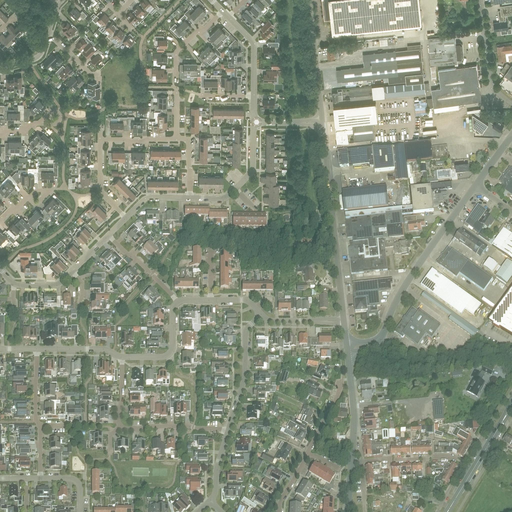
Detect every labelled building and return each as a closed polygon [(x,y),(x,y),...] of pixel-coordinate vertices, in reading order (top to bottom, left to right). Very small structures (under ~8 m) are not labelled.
[(158,8),(156,5),(150,0),(142,0),(140,3),(141,4),(145,8),(149,12),(151,13),(155,9),(156,10),(158,8)] [(194,11),(200,17),(205,12),(201,8),(203,6),(204,5),(198,0),(193,0),(192,2),(198,8),(195,10),(194,11)] [(268,5),(263,0),(261,2),(260,0),(259,2),(257,0),(256,0),(253,3),(257,7),(263,13),(264,14),(268,10),(265,7),(268,5)] [(323,0),(322,0),(324,21),(331,20),(333,36),(422,26),(419,0),(323,0)] [(499,17),(505,16),(511,14),(511,4),(500,6),(501,11),(498,11),(499,17)] [(149,12),(145,8),(142,10),(138,6),(138,5),(133,10),(134,11),(138,15),(140,17),(145,12),(147,15),(149,12)] [(194,11),(195,10),(190,6),(187,8),(188,9),(184,14),(189,19),(189,20),(192,17),(196,21),(200,17),(194,11)] [(248,10),(251,14),(256,19),(257,19),(263,13),(257,7),(256,8),(255,7),(254,8),(252,6),(251,7),(250,7),(249,7),(248,9),(248,10)] [(75,10),(73,8),(67,13),(70,15),(71,16),(71,15),(75,19),(79,16),(83,20),(87,16),(82,11),(80,14),(75,9),(75,10)] [(140,17),(138,15),(135,17),(132,14),(130,12),(125,17),(133,24),(138,19),(140,22),(142,19),(140,17)] [(256,19),(251,14),(250,15),(248,14),(247,15),(245,13),(245,14),(244,13),(241,15),(242,16),(242,17),(243,18),(250,26),(255,22),(257,25),(260,22),(257,19),(256,19)] [(102,26),(104,24),(109,19),(104,14),(100,19),(96,15),(92,19),(96,23),(97,21),(101,26),(102,26)] [(186,22),(189,19),(184,14),(177,22),(180,24),(187,31),(191,27),(190,26),(186,22)] [(505,16),(499,17),(499,22),(494,23),(495,31),(500,31),(501,35),(508,34),(507,30),(508,30),(507,22),(506,22),(505,16)] [(186,22),(190,26),(193,23),(193,24),(196,21),(192,17),(189,20),(189,19),(186,22)] [(107,27),(112,22),(109,19),(104,24),(107,27)] [(261,29),(263,31),(260,34),(266,39),(273,32),(270,29),(273,26),(269,21),(263,26),(261,29)] [(107,27),(104,24),(102,26),(101,26),(98,29),(102,33),(105,33),(106,31),(109,34),(112,31),(117,27),(112,22),(107,27)] [(71,27),(67,23),(65,25),(63,27),(65,30),(63,32),(67,36),(68,38),(75,31),(75,32),(78,30),(77,29),(75,31),(71,27)] [(18,37),(22,32),(24,33),(26,31),(23,27),(19,24),(14,29),(11,26),(8,28),(18,37)] [(175,28),(177,26),(175,24),(173,26),(170,29),(175,33),(177,30),(182,35),(187,31),(180,24),(176,29),(175,28)] [(226,38),(230,34),(223,27),(221,30),(218,27),(214,32),(220,39),(223,35),(226,38)] [(13,41),(18,37),(8,28),(6,30),(10,33),(7,36),(13,41)] [(117,42),(121,37),(124,34),(120,30),(115,35),(112,31),(109,34),(107,36),(111,40),(112,40),(114,38),(117,41),(117,42)] [(220,39),(214,32),(209,37),(213,41),(211,43),(213,46),(215,47),(216,48),(218,46),(216,44),(221,40),(220,39)] [(80,40),(77,44),(75,45),(77,47),(80,50),(83,47),(86,43),(83,40),(87,36),(83,33),(82,34),(78,38),(80,40)] [(13,41),(7,36),(5,38),(2,34),(0,35),(0,36),(9,46),(13,41)] [(125,40),(121,37),(117,42),(117,41),(115,43),(119,47),(120,45),(123,43),(127,47),(128,46),(134,40),(132,38),(133,37),(130,34),(127,36),(126,38),(127,39),(125,40)] [(4,50),(9,46),(0,36),(0,41),(1,42),(0,42),(0,46),(2,48),(4,50)] [(86,43),(83,47),(83,48),(91,40),(87,36),(83,40),(86,43)] [(158,45),(158,47),(157,47),(157,51),(164,51),(164,47),(167,47),(167,40),(164,40),(164,36),(155,36),(155,45),(158,45)] [(435,68),(435,66),(458,64),(457,60),(463,59),(461,44),(456,44),(455,36),(440,38),(440,36),(428,37),(431,66),(430,66),(430,69),(435,68)] [(229,57),(232,57),(241,57),(241,51),(236,51),(236,49),(237,49),(237,47),(238,47),(238,42),(235,39),(233,41),(231,42),(232,43),(232,50),(229,50),(229,57)] [(94,44),(91,40),(83,48),(83,49),(85,51),(83,53),(88,58),(94,51),(91,48),(94,45),(94,44)] [(278,46),(278,42),(275,42),(271,42),(272,47),(267,47),(264,47),(264,55),(274,55),(274,47),(278,47),(278,46)] [(341,70),(336,70),(338,82),(342,81),(342,82),(366,79),(367,82),(375,81),(375,78),(388,77),(389,84),(406,82),(406,84),(424,82),(420,45),(408,46),(408,50),(363,55),(364,67),(341,69),(341,70)] [(216,48),(215,47),(212,50),(211,48),(208,46),(204,51),(213,60),(219,55),(221,53),(216,48)] [(504,47),(504,46),(497,47),(499,63),(506,62),(505,54),(511,52),(511,46),(504,47)] [(335,58),(338,57),(338,54),(340,53),(339,52),(342,52),(341,48),(340,48),(337,48),(338,50),(328,51),(328,59),(335,58)] [(96,65),(102,59),(99,55),(101,54),(102,53),(98,49),(93,54),(96,56),(91,61),(92,63),(95,66),(96,65)] [(212,61),(213,60),(204,51),(200,55),(204,59),(201,61),(202,62),(206,66),(211,61),(212,61)] [(43,63),(44,64),(45,66),(47,68),(48,68),(49,67),(50,66),(53,69),(55,67),(56,66),(58,64),(59,65),(61,63),(60,62),(62,60),(60,58),(61,58),(60,56),(59,55),(58,54),(57,55),(55,57),(52,54),(48,58),(46,61),(43,63)] [(161,57),(161,54),(154,54),(154,60),(158,60),(158,63),(162,63),(165,63),(167,63),(167,57),(161,57)] [(228,67),(235,67),(235,64),(241,64),(241,57),(232,57),(232,62),(228,62),(228,67)] [(190,73),(190,64),(188,64),(188,63),(187,62),(185,62),(184,63),(184,64),(184,70),(180,69),(180,77),(184,77),(184,73),(190,73)] [(197,64),(190,64),(190,73),(190,77),(197,77),(201,77),(201,75),(201,70),(197,70),(197,64)] [(505,75),(510,67),(506,64),(504,67),(501,72),(505,75)] [(61,72),(59,69),(55,73),(58,77),(60,75),(65,79),(69,75),(71,76),(72,74),(73,73),(72,72),(73,71),(67,65),(65,68),(61,72)] [(441,88),(432,90),(433,98),(434,107),(434,108),(458,104),(481,101),(482,101),(481,100),(481,96),(480,89),(479,80),(478,76),(477,65),(439,71),(441,88)] [(159,74),(159,70),(153,70),(153,76),(156,76),(156,81),(166,81),(167,74),(164,74),(159,74)] [(272,71),(270,71),(270,74),(266,74),(264,74),(264,81),(273,81),(273,77),(276,77),(276,71),(272,71)] [(211,88),(211,78),(206,78),(206,75),(201,75),(201,77),(201,81),(205,81),(205,87),(205,88),(211,88)] [(211,78),(211,88),(217,88),(217,84),(217,81),(221,81),(221,75),(216,75),(216,78),(211,78)] [(74,76),(67,84),(71,89),(72,88),(75,90),(77,89),(79,87),(83,82),(80,78),(78,76),(76,78),(74,76)] [(237,87),(237,84),(242,84),(242,76),(236,76),(231,76),(231,77),(231,87),(237,87)] [(20,87),(20,94),(24,94),(24,87),(21,87),(21,77),(14,77),(14,79),(14,87),(20,87)] [(231,87),(231,77),(222,77),(222,83),(221,83),(221,84),(221,85),(225,85),(225,88),(227,88),(227,89),(228,90),(230,90),(231,89),(231,88),(231,87)] [(14,89),(14,87),(14,79),(6,79),(6,88),(6,89),(4,89),(4,100),(8,100),(8,89),(14,89)] [(384,85),(349,88),(351,101),(373,98),(374,99),(425,93),(425,90),(424,83),(424,82),(406,84),(384,86),(384,85)] [(87,98),(93,98),(93,99),(99,99),(99,92),(100,92),(100,91),(100,87),(96,87),(96,84),(88,84),(88,93),(87,93),(87,98)] [(157,101),(157,102),(167,102),(167,96),(166,96),(161,96),(161,90),(152,90),(152,94),(152,96),(153,96),(153,98),(156,98),(156,101),(157,101)] [(333,102),(339,101),(343,101),(342,92),(337,92),(338,94),(333,94),(333,102)] [(34,104),(41,111),(45,106),(41,102),(44,100),(39,95),(35,99),(37,101),(34,104)] [(267,100),(263,100),(263,107),(265,107),(273,107),(273,103),(275,103),(275,96),(267,96),(267,100)] [(24,117),(24,109),(24,105),(25,105),(25,100),(24,100),(22,100),(22,105),(17,105),(17,107),(14,107),(14,110),(14,122),(15,123),(18,123),(18,122),(20,122),(20,120),(20,117),(24,117)] [(167,102),(157,102),(157,105),(153,105),(153,107),(154,107),(154,110),(160,110),(160,108),(166,108),(167,108),(167,102)] [(36,115),(41,111),(34,104),(30,108),(24,109),(24,117),(27,117),(28,116),(30,114),(33,114),(34,113),(36,115)] [(338,143),(375,139),(373,122),(378,121),(376,104),(334,108),(334,109),(336,123),(337,129),(336,129),(337,143),(338,143)] [(14,110),(8,110),(8,106),(4,106),(4,117),(8,117),(8,121),(8,122),(14,122),(14,110)] [(155,118),(155,122),(167,122),(167,116),(166,116),(160,116),(160,113),(154,113),(154,118),(155,118)] [(490,122),(494,125),(493,127),(499,132),(504,125),(497,120),(497,121),(495,119),(487,113),(484,118),(490,122)] [(488,125),(479,118),(473,114),(473,127),(482,133),(488,125)] [(127,119),(127,117),(117,117),(117,118),(117,123),(117,131),(123,131),(123,130),(123,126),(127,126),(127,124),(127,119)] [(133,122),(134,118),(134,117),(127,117),(127,119),(127,124),(131,124),(131,130),(131,131),(132,131),(137,131),(137,122),(133,122)] [(137,122),(137,131),(142,131),(142,129),(142,125),(146,125),(146,123),(146,119),(140,119),(140,122),(137,122)] [(153,125),(153,131),(165,131),(165,128),(167,128),(167,122),(155,122),(155,125),(153,125)] [(81,137),(90,137),(90,135),(91,135),(91,131),(90,131),(89,131),(84,131),(84,127),(78,127),(78,137),(81,137)] [(46,146),(50,142),(47,139),(43,134),(40,136),(37,134),(33,139),(40,146),(42,148),(45,144),(46,145),(46,146)] [(90,140),(90,137),(81,137),(78,137),(77,141),(77,147),(84,147),(84,143),(90,143),(91,143),(91,140),(90,140)] [(36,149),(40,146),(33,139),(28,143),(30,144),(33,148),(31,150),(35,154),(38,151),(36,149)] [(11,151),(14,151),(15,142),(8,142),(8,148),(5,148),(5,151),(5,155),(11,155),(11,151)] [(14,151),(19,151),(19,153),(21,153),(21,155),(22,156),(24,156),(24,148),(21,148),(21,145),(21,142),(15,142),(14,151)] [(431,143),(405,145),(407,164),(433,161),(449,159),(447,146),(432,148),(431,143)] [(338,159),(339,159),(340,168),(350,167),(370,164),(370,167),(375,167),(375,173),(395,171),(396,181),(408,180),(406,166),(406,164),(404,145),(348,152),(348,151),(338,152),(339,156),(338,156),(337,156),(337,158),(338,159)] [(84,151),(84,147),(77,147),(77,153),(75,153),(75,154),(75,157),(77,157),(89,157),(89,155),(91,155),(91,151),(90,151),(84,151)] [(109,157),(109,164),(114,164),(114,161),(118,161),(118,152),(112,152),(112,157),(109,157)] [(124,152),(118,152),(118,161),(122,161),(122,164),(124,164),(124,166),(126,169),(128,169),(128,157),(124,156),(124,152)] [(128,157),(128,169),(128,170),(128,174),(132,174),(132,169),(134,169),(134,163),(138,163),(138,152),(134,152),(132,152),(132,157),(128,157)] [(138,152),(138,163),(138,167),(148,167),(148,166),(148,160),(145,160),(145,153),(138,152)] [(77,167),(84,167),(84,163),(89,163),(89,157),(77,157),(77,167)] [(57,162),(54,162),(54,168),(47,168),(47,181),(53,181),(53,177),(57,177),(57,162)] [(467,163),(455,164),(456,171),(456,174),(457,174),(464,173),(468,173),(468,167),(467,163)] [(84,171),(84,167),(77,167),(77,174),(80,174),(80,177),(89,177),(89,175),(91,175),(91,171),(89,171),(84,171)] [(37,176),(37,168),(28,168),(28,171),(27,171),(27,183),(27,184),(33,184),(33,183),(33,179),(36,179),(36,176),(37,176)] [(47,181),(47,168),(37,168),(37,176),(41,176),(41,180),(41,181),(47,181)] [(511,169),(509,168),(499,182),(503,185),(500,188),(511,196),(511,169)] [(27,183),(27,171),(24,171),(18,171),(18,172),(18,178),(21,178),(21,182),(21,183),(27,183)] [(427,172),(422,173),(423,174),(423,181),(428,180),(428,181),(427,181),(427,183),(438,182),(438,180),(451,179),(451,171),(437,172),(437,171),(434,172),(433,173),(433,178),(434,178),(433,180),(432,179),(428,179),(427,172)] [(16,172),(11,176),(17,184),(19,182),(21,182),(21,178),(18,178),(18,172),(16,172)] [(10,174),(8,176),(13,181),(10,183),(14,187),(17,184),(11,176),(10,174)] [(15,188),(14,187),(15,187),(14,187),(10,183),(13,181),(8,176),(4,180),(6,182),(3,185),(10,192),(11,190),(12,191),(13,191),(15,189),(15,188)] [(77,183),(77,187),(78,187),(89,187),(89,183),(90,183),(90,180),(89,180),(89,177),(80,177),(78,177),(78,182),(80,182),(80,183),(77,183)] [(117,188),(126,180),(124,178),(121,181),(118,178),(117,180),(113,184),(117,188)] [(121,192),(127,187),(124,184),(127,182),(126,180),(117,188),(121,192)] [(3,185),(0,182),(0,193),(1,192),(5,196),(5,197),(5,196),(6,197),(7,197),(9,195),(9,194),(8,193),(10,192),(3,185)] [(412,204),(412,207),(413,214),(416,214),(434,212),(433,208),(438,207),(440,205),(439,204),(439,202),(442,202),(443,201),(444,199),(443,199),(443,197),(446,196),(448,194),(447,193),(447,190),(452,189),(451,184),(410,188),(412,204)] [(125,196),(134,188),(132,187),(129,190),(127,187),(121,192),(125,196)] [(386,187),(342,192),(345,212),(388,207),(386,187)] [(134,188),(125,196),(130,201),(135,196),(133,193),(135,190),(134,188)] [(67,210),(68,208),(60,200),(57,203),(53,200),(52,199),(48,203),(56,211),(58,209),(59,210),(63,206),(67,210)] [(54,213),(56,211),(48,203),(47,204),(46,204),(44,206),(45,207),(44,208),(47,211),(45,213),(54,222),(56,220),(53,216),(55,214),(54,213)] [(95,216),(101,210),(100,209),(101,208),(101,207),(99,205),(98,205),(97,206),(97,205),(96,206),(94,204),(93,205),(89,209),(86,212),(86,213),(91,218),(92,216),(93,218),(95,216)] [(467,220),(465,224),(469,226),(473,229),(479,234),(482,229),(483,227),(478,223),(478,222),(482,217),(486,211),(478,205),(467,220)] [(412,207),(345,215),(346,220),(345,220),(347,238),(353,238),(353,242),(350,242),(350,247),(384,243),(384,242),(392,241),(392,238),(395,238),(401,237),(404,237),(403,225),(403,224),(402,218),(402,215),(413,214),(412,207)] [(47,211),(44,208),(42,210),(41,209),(38,212),(41,215),(43,212),(48,217),(46,219),(51,225),(54,222),(45,213),(47,211)] [(89,209),(87,208),(79,216),(80,217),(81,218),(86,213),(86,212),(89,209)] [(38,222),(41,219),(43,221),(44,220),(44,221),(46,219),(48,217),(43,212),(41,215),(38,212),(37,211),(36,211),(35,210),(32,213),(33,214),(32,215),(38,222)] [(95,222),(96,223),(99,225),(103,221),(101,219),(105,215),(106,214),(105,213),(106,213),(106,212),(103,210),(102,210),(101,210),(95,216),(98,219),(95,222)] [(158,225),(158,231),(162,231),(162,224),(162,220),(158,220),(158,215),(158,213),(152,213),(152,222),(152,225),(158,225)] [(169,224),(169,222),(172,222),(172,213),(166,213),(166,219),(163,219),(164,224),(169,224)] [(178,213),(172,213),(172,222),(175,222),(175,224),(181,224),(181,219),(178,219),(178,213)] [(30,226),(34,231),(37,228),(36,228),(37,226),(37,225),(36,224),(38,222),(32,215),(27,220),(29,221),(31,224),(30,226)] [(482,217),(478,222),(487,228),(491,224),(492,224),(494,221),(487,216),(485,219),(482,217)] [(141,217),(138,220),(140,222),(142,224),(143,225),(146,222),(146,217),(141,217)] [(413,217),(404,218),(405,224),(408,223),(409,232),(421,231),(420,227),(424,226),(424,222),(413,223),(413,217)] [(22,229),(25,231),(29,227),(26,223),(21,219),(19,221),(18,221),(17,220),(14,224),(14,225),(19,230),(19,231),(20,231),(22,229)] [(14,225),(13,224),(8,229),(12,233),(10,235),(19,244),(15,239),(17,237),(18,235),(16,233),(19,231),(19,230),(14,225)] [(78,230),(86,238),(90,234),(86,230),(88,228),(84,224),(80,228),(80,227),(77,229),(78,230)] [(131,241),(140,232),(133,225),(129,229),(132,232),(128,236),(127,237),(131,241)] [(460,230),(454,238),(473,251),(481,257),(488,246),(463,228),(462,231),(460,230)] [(482,229),(479,234),(478,235),(492,245),(496,240),(482,229)] [(496,240),(492,245),(511,260),(511,235),(503,229),(496,240)] [(86,238),(78,230),(75,233),(75,234),(72,237),(74,239),(76,242),(78,240),(81,242),(82,243),(86,238)] [(19,244),(10,235),(6,231),(5,231),(2,234),(0,231),(0,239),(2,242),(5,239),(6,241),(8,239),(13,243),(17,246),(19,244)] [(136,245),(135,245),(136,244),(140,240),(142,242),(145,240),(147,238),(144,235),(140,232),(131,241),(132,242),(132,243),(134,246),(136,245)] [(147,253),(154,247),(151,244),(154,241),(150,237),(146,241),(146,242),(148,244),(145,247),(143,249),(147,253)] [(57,249),(60,246),(61,246),(63,244),(60,241),(53,248),(56,250),(57,249)] [(74,255),(79,251),(76,248),(78,246),(73,241),(70,244),(71,246),(68,249),(69,250),(74,255)] [(384,243),(385,249),(394,248),(393,245),(393,241),(392,242),(392,241),(384,242),(384,243)] [(154,247),(147,253),(152,257),(153,256),(156,252),(159,255),(163,250),(161,248),(162,247),(158,242),(154,247)] [(396,244),(393,245),(394,248),(395,255),(402,254),(402,256),(409,255),(408,248),(410,248),(410,245),(412,245),(411,242),(396,243),(396,244)] [(350,248),(348,248),(351,275),(364,273),(380,272),(383,271),(387,271),(386,257),(385,249),(384,243),(350,247),(350,248)] [(456,278),(459,274),(484,292),(492,279),(468,262),(448,247),(442,255),(436,263),(440,266),(456,278)] [(114,258),(117,255),(111,249),(108,253),(114,258)] [(75,256),(74,255),(69,250),(67,252),(65,250),(63,252),(61,253),(66,258),(68,257),(70,260),(75,256)] [(54,253),(58,257),(53,261),(55,263),(55,264),(60,269),(61,270),(65,265),(64,265),(61,262),(64,259),(60,255),(59,254),(58,252),(57,251),(54,253)] [(103,256),(115,267),(122,260),(117,255),(114,258),(108,253),(107,252),(103,256)] [(109,273),(115,267),(103,256),(100,260),(102,262),(106,266),(104,268),(109,273)] [(25,273),(31,273),(31,264),(28,264),(28,259),(21,259),(21,265),(21,271),(25,271),(25,273)] [(511,264),(507,261),(502,268),(489,259),(483,267),(507,284),(511,276),(511,264)] [(34,264),(31,264),(31,273),(37,273),(37,271),(37,266),(40,266),(40,260),(34,260),(34,264)] [(312,262),(296,264),(297,270),(304,269),(306,282),(312,281),(312,276),(313,276),(312,268),(313,268),(312,262)] [(60,269),(55,264),(53,263),(51,265),(49,263),(46,266),(44,264),(42,265),(42,266),(44,273),(50,273),(53,271),(56,273),(60,269)] [(125,282),(135,272),(131,268),(130,269),(126,273),(123,271),(121,274),(119,276),(123,280),(125,282)] [(461,315),(465,309),(473,315),(481,305),(452,284),(432,269),(423,281),(421,285),(447,305),(461,315)] [(135,272),(125,282),(131,288),(136,283),(134,281),(138,276),(135,272)] [(92,284),(101,284),(101,281),(105,281),(105,274),(98,274),(98,278),(94,278),(92,278),(92,284)] [(389,280),(378,282),(352,284),(355,310),(355,313),(366,312),(366,313),(367,313),(378,312),(377,307),(380,307),(379,292),(391,290),(390,284),(393,284),(392,280),(389,280)] [(131,288),(125,282),(123,284),(128,290),(131,288)] [(91,284),(91,286),(90,286),(90,290),(91,290),(93,290),(97,290),(97,294),(98,294),(104,294),(104,284),(101,284),(92,284),(91,284)] [(493,324),(494,325),(493,326),(499,330),(500,329),(501,329),(511,336),(511,288),(488,322),(492,324),(493,324)] [(145,290),(140,294),(143,297),(144,295),(149,300),(156,293),(151,289),(150,290),(147,292),(145,290)] [(320,304),(320,309),(327,309),(327,296),(325,296),(322,296),(322,292),(315,292),(315,296),(320,296),(320,304)] [(475,334),(478,331),(445,307),(424,292),(422,295),(449,315),(452,317),(451,319),(474,336),(475,334)] [(152,306),(148,309),(154,309),(159,309),(160,309),(160,306),(160,304),(157,301),(160,298),(156,293),(149,300),(152,303),(152,306)] [(40,302),(40,309),(40,310),(42,310),(44,310),(44,307),(44,305),(50,305),(50,296),(47,296),(47,295),(45,295),(45,296),(44,296),(44,300),(44,302),(40,302)] [(53,296),(50,296),(50,305),(57,305),(57,308),(57,310),(60,310),(60,308),(60,307),(60,302),(57,302),(57,297),(57,296),(56,296),(56,295),(54,295),(53,295),(53,296)] [(90,300),(90,303),(91,303),(91,304),(100,304),(105,304),(105,300),(106,301),(108,301),(108,295),(106,295),(98,295),(96,295),(96,298),(93,298),(91,298),(91,300),(90,300)] [(30,296),(30,297),(30,306),(36,306),(36,309),(40,309),(40,302),(36,302),(36,297),(36,296),(30,296)] [(67,307),(67,310),(70,310),(73,310),(73,309),(73,305),(70,305),(70,299),(70,297),(64,296),(64,302),(64,307),(67,307)] [(27,309),(27,307),(30,306),(30,297),(24,298),(24,303),(20,303),(20,309),(20,310),(22,310),(26,310),(26,309),(27,309)] [(278,311),(284,311),(284,299),(278,299),(278,298),(275,298),(275,304),(278,304),(278,309),(278,311)] [(290,299),(284,299),(284,311),(290,311),(290,310),(290,304),(293,304),(293,298),(290,298),(290,299)] [(296,298),(293,298),(293,304),(296,304),(296,309),(296,311),(302,311),(302,303),(299,303),(299,298),(296,298)] [(302,303),(302,311),(308,311),(308,309),(308,304),(311,304),(311,298),(308,298),(308,303),(302,303)] [(90,305),(90,308),(91,308),(91,310),(92,310),(93,310),(98,310),(98,313),(104,313),(104,310),(105,310),(105,304),(100,304),(91,304),(91,305),(90,305)] [(413,308),(406,317),(404,316),(403,318),(402,319),(404,320),(399,327),(398,326),(394,332),(399,336),(403,338),(404,336),(418,346),(426,335),(432,339),(441,326),(419,311),(418,312),(413,308)] [(148,315),(148,319),(151,319),(163,319),(163,312),(159,312),(154,312),(154,309),(148,309),(148,311),(148,315)] [(179,317),(179,325),(183,325),(185,325),(185,320),(188,320),(188,309),(186,309),(185,310),(182,310),(182,312),(182,317),(179,317)] [(188,309),(188,320),(192,320),(192,325),(193,325),(197,325),(197,317),(194,317),(194,312),(194,310),(191,310),(190,309),(188,309)] [(197,325),(200,325),(201,325),(201,322),(206,322),(206,320),(206,310),(201,310),(201,314),(197,314),(197,317),(197,325)] [(206,310),(206,320),(209,320),(209,324),(212,324),(212,325),(215,325),(215,320),(215,314),(212,314),(212,310),(206,310)] [(227,320),(235,320),(235,313),(233,314),(230,314),(230,310),(223,310),(223,313),(225,313),(225,317),(227,317),(227,320)] [(148,325),(148,328),(154,328),(154,325),(160,325),(163,325),(163,319),(151,319),(151,323),(151,325),(148,325)] [(222,329),(225,329),(230,329),(230,326),(233,326),(235,326),(235,320),(227,320),(227,323),(225,323),(223,323),(223,326),(222,326),(222,329)] [(30,326),(30,329),(30,338),(30,339),(36,339),(36,336),(36,333),(39,333),(39,323),(36,323),(36,326),(30,326)] [(54,339),(54,336),(57,336),(57,324),(50,324),(50,327),(45,327),(45,332),(46,332),(46,336),(46,339),(54,339)] [(68,339),(68,329),(65,329),(65,326),(58,326),(58,332),(61,332),(61,337),(61,339),(68,339)] [(68,329),(68,339),(74,339),(74,337),(74,332),(77,332),(77,326),(71,326),(71,329),(68,329)] [(101,339),(101,327),(91,327),(91,333),(95,333),(95,338),(95,339),(101,339)] [(101,327),(101,339),(102,341),(105,341),(106,339),(106,338),(110,338),(110,333),(110,327),(101,327)] [(148,331),(148,335),(149,335),(149,338),(161,338),(161,334),(161,331),(160,331),(160,328),(154,328),(148,328),(148,331)] [(225,331),(220,331),(220,337),(222,339),(224,339),(224,343),(226,343),(227,344),(229,343),(235,343),(235,336),(233,336),(233,334),(233,331),(225,331)] [(181,337),(181,340),(181,341),(182,341),(194,341),(194,335),(195,335),(195,332),(194,332),(188,332),(184,333),(184,335),(182,335),(182,336),(181,336),(181,337)] [(127,333),(121,333),(121,339),(121,345),(124,345),(124,347),(132,347),(132,337),(127,337),(127,333)] [(310,344),(307,344),(307,339),(307,335),(305,335),(304,334),(302,334),(301,335),(299,335),(299,344),(299,345),(303,345),(303,348),(304,348),(309,348),(309,351),(310,351),(310,346),(310,344)] [(258,348),(262,348),(264,348),(264,351),(268,351),(268,343),(265,343),(265,340),(264,340),(264,338),(264,335),(260,335),(258,335),(256,335),(256,341),(257,341),(257,345),(257,347),(258,348)] [(271,340),(271,344),(271,346),(273,346),(275,349),(279,349),(283,349),(283,342),(283,341),(278,341),(278,335),(271,335),(271,340)] [(290,347),(296,347),(296,343),(296,337),(293,337),(293,335),(292,335),(286,335),(286,344),(285,344),(285,347),(290,347)] [(326,347),(326,343),(329,343),(330,343),(330,336),(319,335),(319,339),(310,339),(310,344),(310,346),(314,346),(316,346),(326,347)] [(147,341),(147,347),(153,347),(153,348),(158,348),(158,347),(158,344),(161,344),(161,338),(149,338),(149,341),(147,341)] [(181,343),(181,346),(181,347),(182,347),(184,347),(189,347),(189,351),(194,351),(194,341),(182,341),(182,342),(181,342),(181,343)] [(316,346),(314,346),(314,349),(316,349),(316,353),(321,353),(321,358),(327,358),(330,358),(330,353),(329,353),(329,350),(328,350),(328,347),(326,347),(316,346)] [(227,352),(220,351),(220,349),(217,349),(213,349),(213,354),(218,354),(218,358),(224,358),(227,358),(227,352)] [(182,354),(182,360),(191,360),(194,360),(194,351),(189,351),(189,354),(184,354),(182,354)] [(254,365),(255,365),(255,368),(262,368),(263,368),(263,364),(266,365),(268,364),(268,359),(268,356),(260,356),(260,360),(258,360),(254,360),(254,365)] [(182,360),(182,366),(184,366),(189,366),(189,369),(190,369),(196,369),(200,369),(199,363),(197,363),(196,364),(191,364),(191,360),(182,360)] [(53,370),(53,365),(53,361),(46,361),(46,372),(51,372),(51,376),(57,376),(57,370),(53,370)] [(66,361),(59,361),(59,368),(59,374),(69,374),(69,368),(70,368),(70,363),(66,363),(66,361)] [(74,361),(74,364),(71,364),(71,375),(75,375),(75,373),(76,372),(80,372),(80,371),(80,369),(82,368),(80,366),(80,361),(74,361)] [(16,372),(25,372),(25,366),(23,366),(23,362),(20,362),(12,362),(12,363),(12,368),(13,368),(16,368),(16,372)] [(224,365),(224,362),(218,362),(211,362),(211,368),(216,368),(216,373),(227,373),(227,365),(224,365)] [(96,377),(105,377),(105,365),(105,364),(99,364),(99,368),(96,368),(96,370),(96,377)] [(114,368),(111,368),(111,365),(105,365),(105,377),(111,377),(113,377),(114,377),(114,371),(114,368)] [(326,379),(327,379),(329,376),(328,375),(330,370),(326,369),(326,367),(322,365),(318,375),(317,377),(319,378),(320,376),(322,377),(326,379)] [(485,366),(482,371),(491,375),(494,370),(485,366)] [(283,371),(279,383),(285,385),(289,373),(283,371)] [(484,382),(481,381),(477,379),(480,374),(475,371),(472,376),(474,378),(467,391),(478,398),(480,393),(478,392),(481,386),(481,387),(484,382)] [(12,376),(13,376),(13,377),(13,381),(24,381),(24,378),(26,378),(26,372),(25,372),(16,372),(13,372),(12,372),(12,376)] [(143,375),(140,375),(140,372),(137,372),(133,372),(133,377),(132,377),(131,378),(131,379),(132,380),(133,381),(133,382),(137,382),(136,388),(136,389),(136,392),(137,392),(143,392),(143,381),(143,375)] [(156,375),(153,375),(153,372),(146,372),(146,381),(153,382),(153,385),(153,386),(156,386),(156,379),(156,375)] [(166,377),(166,374),(166,372),(159,372),(159,377),(157,377),(157,379),(157,381),(162,380),(162,385),(169,385),(169,377),(166,377)] [(259,372),(259,376),(255,376),(255,383),(259,383),(265,383),(265,379),(269,379),(269,376),(267,376),(267,372),(259,372)] [(214,376),(214,382),(214,383),(214,386),(215,386),(225,386),(227,386),(227,380),(223,380),(223,376),(221,376),(214,376)] [(362,391),(371,390),(370,381),(362,382),(362,385),(361,385),(362,391)] [(23,386),(23,382),(13,382),(13,389),(17,389),(17,393),(26,393),(26,392),(27,392),(27,389),(26,389),(26,386),(23,386)] [(318,390),(319,386),(316,385),(310,382),(307,389),(310,391),(308,395),(310,395),(319,399),(322,391),(318,390)] [(266,386),(266,390),(265,390),(265,389),(255,389),(254,389),(254,394),(254,395),(257,395),(257,399),(265,399),(265,393),(269,393),(269,390),(272,390),(272,386),(271,386),(266,386)] [(100,396),(111,396),(111,390),(108,390),(103,390),(103,387),(97,387),(97,390),(98,390),(98,392),(99,393),(100,393),(100,396)] [(227,394),(225,394),(225,390),(218,390),(214,390),(214,397),(218,397),(218,400),(226,400),(227,400),(227,399),(227,394)] [(371,390),(362,391),(362,397),(363,397),(364,400),(372,399),(371,390)] [(145,396),(145,392),(143,392),(137,392),(137,396),(132,396),(130,396),(130,403),(134,403),(139,403),(142,403),(142,399),(142,398),(145,398),(145,396)] [(111,396),(100,396),(98,396),(98,405),(104,405),(104,402),(109,402),(111,402),(111,396)] [(451,420),(457,401),(447,398),(441,417),(451,420)] [(17,410),(26,410),(26,404),(25,404),(25,400),(14,400),(14,406),(17,406),(17,410)] [(150,414),(153,414),(153,405),(160,405),(160,402),(156,402),(156,400),(150,400),(150,406),(150,414)] [(179,415),(180,415),(180,414),(180,403),(174,403),(174,400),(170,400),(170,403),(170,409),(174,409),(174,415),(175,415),(175,417),(179,417),(179,415)] [(45,404),(45,410),(56,410),(56,404),(60,404),(60,401),(59,401),(57,401),(54,401),(54,404),(53,404),(48,404),(45,404)] [(180,403),(180,414),(181,414),(181,416),(185,416),(185,414),(186,414),(186,413),(186,408),(189,408),(189,402),(186,402),(184,402),(180,402),(180,403)] [(68,403),(68,404),(65,404),(65,410),(68,410),(68,414),(68,416),(70,416),(74,416),(74,408),(74,403),(68,403)] [(223,412),(223,409),(222,409),(222,406),(213,406),(213,404),(207,403),(207,409),(211,409),(211,411),(211,416),(213,416),(223,416),(223,412)] [(260,412),(260,409),(263,409),(263,404),(253,404),(253,409),(248,409),(248,411),(248,419),(256,419),(256,412),(260,412)] [(74,408),(74,416),(80,416),(80,414),(80,410),(83,410),(83,405),(82,405),(80,405),(80,408),(74,408)] [(100,415),(108,415),(108,409),(107,409),(101,409),(101,406),(98,406),(96,406),(96,408),(96,415),(100,415)] [(145,413),(145,406),(134,406),(133,406),(133,409),(130,409),(130,416),(133,416),(139,416),(139,413),(145,413)] [(302,416),(310,420),(312,414),(310,414),(312,409),(304,406),(302,410),(300,416),(302,416)] [(374,419),(373,414),(379,414),(378,407),(368,407),(369,410),(368,410),(368,413),(364,414),(365,420),(374,419)] [(26,410),(17,410),(12,410),(12,412),(13,413),(14,413),(14,419),(19,419),(19,416),(25,416),(26,416),(26,410)] [(58,416),(56,416),(56,410),(45,410),(45,412),(44,412),(44,415),(44,416),(45,416),(46,416),(51,416),(51,419),(59,419),(59,416),(58,416)] [(108,421),(108,415),(100,415),(100,418),(96,418),(96,424),(101,424),(101,421),(108,421)] [(295,420),(293,424),(302,429),(302,428),(304,430),(305,427),(306,427),(307,425),(309,426),(310,426),(311,426),(312,423),(312,422),(311,422),(312,421),(310,420),(302,416),(300,421),(296,420),(295,420)] [(375,425),(375,419),(374,419),(365,420),(365,426),(366,426),(366,429),(379,428),(378,424),(375,425)] [(306,434),(300,431),(302,429),(293,424),(289,422),(285,429),(292,432),(303,439),(304,439),(305,437),(304,436),(306,434)] [(464,422),(465,430),(473,430),(473,422),(464,422)] [(241,429),(241,430),(240,430),(240,435),(241,435),(241,436),(251,436),(251,432),(254,432),(254,426),(253,426),(253,425),(247,425),(247,429),(243,429),(241,429)] [(19,435),(28,435),(28,429),(27,429),(27,426),(15,426),(15,430),(15,432),(17,432),(17,435),(19,435)] [(292,432),(285,429),(283,433),(294,439),(294,440),(300,443),(302,441),(304,439),(303,439),(292,432)] [(470,445),(473,441),(469,439),(471,437),(461,431),(457,437),(459,439),(470,445)] [(93,441),(102,441),(102,435),(95,435),(95,432),(90,432),(90,435),(94,435),(93,441)] [(370,434),(370,437),(362,438),(363,440),(363,442),(374,441),(374,434),(370,434)] [(29,439),(29,435),(28,435),(19,435),(20,435),(20,438),(16,438),(16,443),(16,445),(27,445),(27,442),(29,442),(29,439)] [(511,437),(507,435),(503,442),(510,446),(510,445),(511,445),(511,437)] [(53,436),(53,439),(50,439),(50,442),(49,443),(49,444),(60,444),(62,444),(62,441),(63,441),(63,436),(57,436),(53,436)] [(200,439),(200,436),(194,436),(194,438),(194,442),(198,442),(198,447),(203,447),(208,447),(208,442),(208,439),(205,439),(200,439)] [(248,444),(250,444),(250,439),(241,439),(241,443),(240,443),(241,444),(241,445),(239,445),(239,444),(237,444),(237,448),(236,448),(236,449),(236,450),(236,451),(237,451),(243,452),(248,452),(248,444)] [(468,449),(470,445),(459,439),(458,441),(463,444),(461,446),(468,449)] [(160,441),(157,441),(156,440),(154,440),(153,441),(153,444),(153,450),(157,450),(157,456),(164,456),(164,450),(164,446),(164,444),(160,444),(160,441)] [(174,452),(177,452),(178,448),(174,448),(174,443),(174,441),(171,441),(170,440),(169,440),(168,440),(168,441),(167,441),(167,446),(164,446),(164,450),(167,450),(170,450),(170,452),(174,452)] [(102,447),(102,441),(93,441),(93,443),(90,443),(90,450),(95,450),(95,447),(102,447)] [(114,452),(122,452),(121,449),(128,449),(128,441),(124,441),(124,442),(123,442),(117,442),(117,444),(117,448),(114,448),(114,452)] [(140,454),(140,452),(140,451),(144,451),(144,444),(144,441),(137,441),(137,444),(132,444),(132,449),(132,450),(134,450),(134,454),(140,454)] [(278,449),(280,450),(275,459),(279,461),(280,460),(283,461),(284,462),(288,455),(287,454),(290,448),(281,443),(278,449)] [(60,448),(60,444),(49,444),(49,446),(50,447),(50,450),(52,450),(59,450),(59,453),(61,453),(62,453),(63,453),(63,448),(60,448)] [(453,447),(457,449),(458,449),(465,453),(468,449),(461,446),(458,444),(457,446),(454,444),(453,446),(453,447)] [(27,445),(16,445),(15,445),(15,448),(17,450),(20,450),(20,455),(20,457),(22,457),(26,457),(26,455),(29,455),(29,454),(30,454),(31,453),(31,451),(30,450),(29,450),(29,448),(28,448),(28,445),(27,445)] [(457,454),(463,458),(465,453),(458,449),(457,449),(456,451),(458,452),(457,454)] [(208,454),(205,454),(205,451),(203,451),(194,451),(194,457),(198,457),(198,461),(208,461),(208,454)] [(50,462),(61,462),(61,453),(59,453),(58,453),(58,456),(52,456),(50,456),(50,462)] [(275,459),(264,453),(261,459),(272,464),(275,459)] [(249,462),(252,462),(252,454),(243,454),(243,458),(238,458),(232,458),(232,466),(234,466),(238,466),(243,466),(243,464),(245,464),(245,462),(249,462)] [(29,461),(26,461),(26,458),(22,458),(15,458),(15,460),(15,463),(16,463),(21,463),(21,468),(29,468),(29,461)] [(258,458),(252,470),(257,472),(263,461),(258,458)] [(66,462),(61,462),(50,462),(50,468),(53,468),(58,468),(58,471),(61,471),(61,466),(66,466),(66,462)] [(445,465),(455,471),(458,466),(452,463),(450,465),(446,463),(445,465)] [(319,479),(324,470),(319,467),(314,464),(306,478),(308,479),(311,474),(319,479)] [(200,468),(197,468),(197,465),(187,465),(186,465),(186,471),(190,471),(190,475),(199,475),(200,468)] [(400,479),(399,476),(399,465),(391,465),(392,479),(400,479)] [(453,475),(455,471),(445,465),(444,467),(443,469),(453,475)] [(282,476),(280,475),(281,472),(271,466),(265,477),(270,480),(271,478),(278,483),(282,476)] [(435,473),(438,473),(438,472),(439,472),(440,473),(440,474),(450,480),(453,475),(443,469),(442,469),(442,470),(435,470),(435,473)] [(242,478),(242,470),(234,470),(230,470),(230,474),(227,474),(227,481),(233,481),(237,481),(237,478),(242,478)] [(329,493),(331,490),(333,490),(334,481),(332,480),(334,476),(329,473),(324,470),(319,479),(327,484),(323,490),(329,493)] [(448,484),(450,480),(440,474),(438,477),(436,477),(435,479),(441,483),(442,480),(448,484)] [(197,482),(197,479),(190,479),(186,479),(186,483),(186,486),(190,486),(190,489),(190,492),(196,492),(196,489),(200,489),(200,482),(197,482)] [(268,485),(270,482),(265,479),(262,484),(265,486),(263,490),(271,495),(274,488),(272,487),(268,485)] [(308,481),(307,484),(303,481),(302,484),(303,484),(303,485),(311,490),(313,487),(314,485),(308,481)] [(303,484),(302,484),(299,488),(309,494),(311,490),(303,485),(303,484)] [(225,497),(231,497),(231,498),(231,499),(232,500),(233,500),(234,499),(235,498),(235,497),(235,491),(241,491),(241,485),(233,485),(228,485),(228,489),(225,489),(225,497)] [(17,493),(17,492),(17,489),(14,489),(14,488),(11,488),(11,489),(10,489),(10,498),(14,498),(14,502),(17,502),(22,502),(22,496),(17,496),(17,493)] [(43,498),(43,488),(41,488),(40,489),(37,489),(37,491),(37,496),(34,496),(34,502),(38,502),(38,498),(43,498)] [(47,502),(48,503),(52,503),(52,501),(55,501),(55,496),(52,496),(48,496),(48,491),(48,489),(46,489),(45,488),(43,488),(43,498),(46,498),(47,502)] [(70,496),(67,496),(67,492),(67,489),(64,489),(64,488),(61,488),(60,489),(60,493),(59,493),(59,498),(63,498),(63,502),(70,502),(70,496)] [(309,494),(299,488),(296,493),(298,493),(306,498),(309,494)] [(263,507),(267,501),(264,499),(260,497),(262,494),(257,490),(253,496),(254,497),(251,502),(253,503),(253,505),(256,507),(257,507),(258,506),(259,504),(263,507)] [(298,493),(296,493),(295,495),(297,496),(295,499),(297,500),(297,502),(301,502),(303,503),(305,500),(306,498),(298,493)] [(185,510),(186,511),(190,506),(187,503),(185,501),(188,499),(187,498),(183,495),(179,499),(181,502),(179,504),(185,510)] [(323,505),(333,506),(333,500),(325,500),(326,496),(323,496),(322,500),(324,500),(323,505)] [(254,510),(256,507),(253,505),(244,499),(241,503),(248,508),(249,507),(253,510),(254,510)] [(290,504),(290,506),(291,506),(291,507),(301,507),(301,502),(297,502),(297,500),(295,499),(293,502),(292,502),(292,504),(290,504)] [(183,511),(185,510),(179,504),(174,508),(173,509),(172,506),(167,501),(168,506),(169,508),(170,510),(173,509),(173,511),(183,511)] [(158,511),(159,506),(156,506),(156,505),(155,504),(154,504),(154,503),(149,503),(149,509),(149,511),(158,511)]
